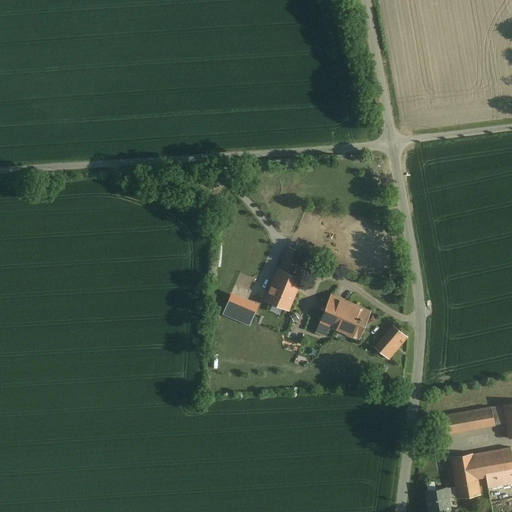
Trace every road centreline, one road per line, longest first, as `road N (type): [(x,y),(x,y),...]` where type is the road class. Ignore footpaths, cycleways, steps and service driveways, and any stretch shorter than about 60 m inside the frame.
road 1 (unclassified): [(0,168),(392,144)]
road 2 (unclassified): [(392,144),(421,324),(397,511)]
road 3 (unclassified): [(365,0),(392,144)]
road 4 (unclassified): [(392,144),(511,125)]
